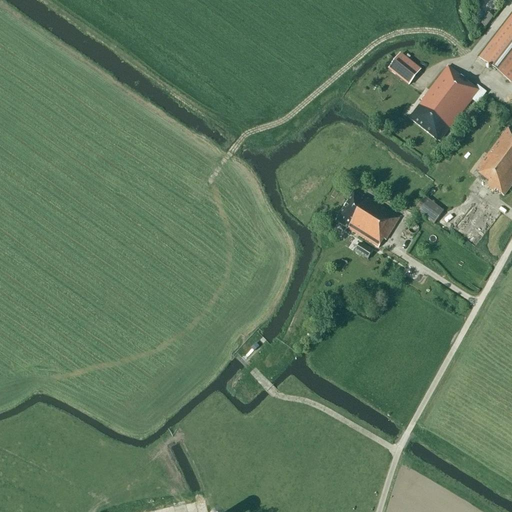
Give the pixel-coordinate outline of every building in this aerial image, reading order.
[(491,7),(484,1),(476,10),(483,16),(491,7)] [(511,15),(479,58),(511,83),(511,81),(511,15)] [(421,71),(400,54),(387,69),(409,87),(421,71)] [(479,91),(456,73),(454,75),(446,69),(421,101),(422,102),(409,119),(439,143),(472,101),(477,105),(486,93),(480,89),(479,91)] [(476,116),(473,114),(469,120),(473,123),(478,117),(476,116)] [(511,132),(507,129),(475,170),(489,182),(486,186),(493,192),(495,190),(503,196),(511,184),(511,132)] [(335,221),(378,248),(383,240),(385,241),(399,219),(368,199),(367,200),(363,198),(363,197),(354,191),(335,221)] [(434,225),(443,212),(424,197),(414,210),(434,225)] [(373,252),(360,244),(355,252),(368,260),(373,252)] [(259,347),(256,344),(250,348),(254,352),(259,347)]
